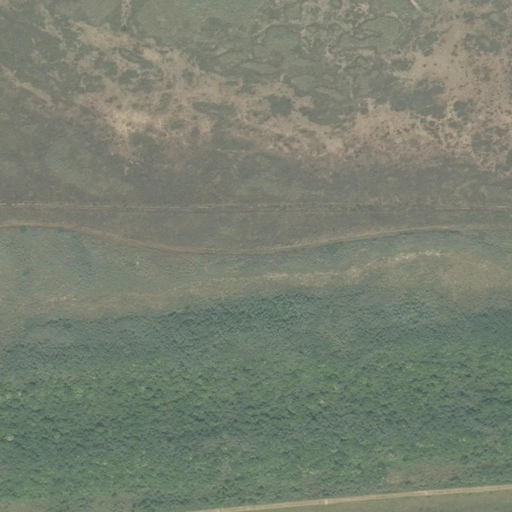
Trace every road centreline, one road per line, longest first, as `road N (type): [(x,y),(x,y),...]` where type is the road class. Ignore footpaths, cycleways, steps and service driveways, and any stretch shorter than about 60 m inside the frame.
road 1 (track): [(511,232),(446,231),(234,259),(70,226),(0,227)]
road 2 (track): [(192,511),(511,481)]
